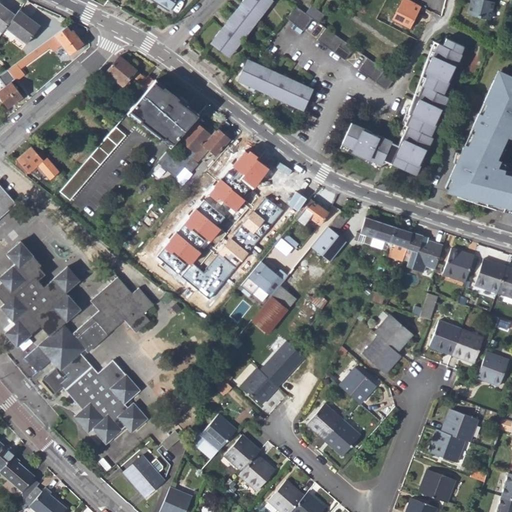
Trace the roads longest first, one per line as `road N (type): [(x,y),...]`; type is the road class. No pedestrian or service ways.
road 1 (unknown): [(145,346),(169,314),(142,277),(0,159)]
road 2 (tertiary): [(511,240),(306,164)]
road 3 (tertiary): [(306,164),(162,55)]
road 4 (residential): [(344,87),(389,108),(430,29),(447,22),(453,0)]
road 5 (residential): [(126,33),(0,145)]
road 6 (tertiary): [(0,396),(114,511)]
road 7 (unknown): [(429,213),(491,70)]
road 8 (residential): [(426,380),(381,511)]
road 9 (residential): [(281,429),(369,511)]
